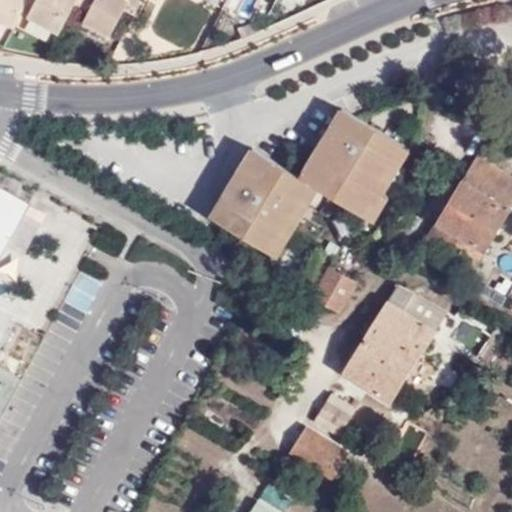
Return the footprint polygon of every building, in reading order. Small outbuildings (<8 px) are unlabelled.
[(0,0),(0,18),(8,23),(21,0),(0,0)] [(32,0),(25,14),(59,32),(68,15),(74,4),(76,0),(32,0)] [(128,0),(76,0),(74,4),(83,9),(86,9),(89,12),(85,18),(111,31),(124,7),(128,0)] [(142,0),(128,0),(124,7),(135,14),(142,0)] [(86,9),(83,9),(74,4),(68,15),(108,36),(111,31),(85,18),(89,12),(86,9)] [(387,193),(412,152),(345,114),(306,180),(258,152),(220,221),(286,258),(324,190),(380,223),(394,199),(387,193)] [(471,275),(511,205),(511,148),(490,136),(423,247),(471,275)] [(0,182),(0,249),(30,200),(0,182)] [(30,204),(9,242),(24,250),(45,212),(30,204)] [(310,277),(320,283),(328,269),(318,263),(310,277)] [(339,311),(355,284),(328,269),(320,283),(313,297),(339,311)] [(344,370),(391,399),(438,323),(408,304),(415,293),(399,284),(344,370)] [(315,420),(338,434),(359,400),(355,397),(349,404),(333,393),(315,420)] [(333,477),(349,453),(304,427),(289,450),(333,477)] [(249,511),(274,511),(257,500),(249,511)]
